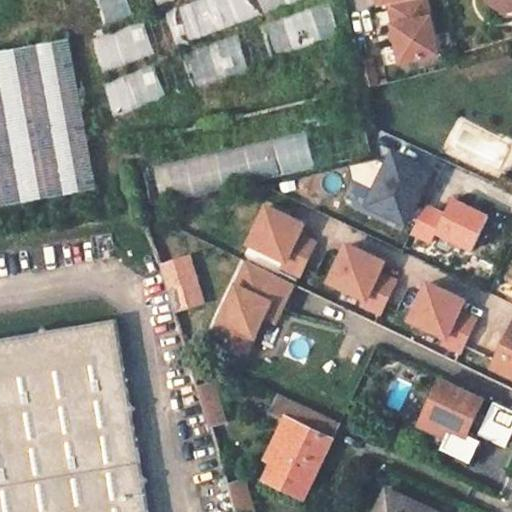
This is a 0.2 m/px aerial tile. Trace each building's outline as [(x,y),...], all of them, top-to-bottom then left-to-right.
[(98,0),(102,15),(160,0),(98,0)] [(175,42),(255,16),(249,0),(201,0),(165,12),(175,42)] [(379,0),(381,9),(393,6),(422,0),(379,0)] [(440,57),(428,0),(422,0),(393,6),(396,27),(395,27),(403,64),(440,57)] [(511,0),(490,0),(488,4),(503,13),(511,0)] [(333,7),(287,15),(292,45),(338,37),(333,7)] [(94,34),(102,67),(153,56),(145,23),(94,34)] [(72,37),(0,48),(0,203),(95,189),(72,37)] [(368,205),(404,222),(429,172),(393,155),(387,165),(377,160),(332,172),(374,192),(368,205)] [(425,206),(412,234),(431,244),(436,233),(472,251),(488,218),(453,200),(445,216),(425,206)] [(269,210),(251,247),(287,264),(284,270),(302,278),(318,245),(301,237),(306,227),(269,210)] [(349,248),(331,285),(367,302),(364,309),(381,316),(398,283),(381,275),(386,265),(349,248)] [(194,250),(158,262),(172,306),(208,295),(194,250)] [(265,322),(271,309),(281,314),(294,288),(246,265),(211,342),(243,357),(261,320),(265,322)] [(429,286),(411,323),(447,340),(444,347),(461,355),(477,321),(461,314),(466,303),(429,286)] [(271,309),(265,322),(275,327),(281,314),(271,309)] [(0,511),(150,511),(147,493),(151,487),(145,483),(134,420),(138,414),(132,410),(117,326),(51,337),(46,333),(43,339),(0,345),(0,511)] [(511,331),(494,369),(511,378),(511,331)] [(209,427),(224,422),(213,386),(198,391),(209,427)] [(481,405),(441,386),(422,425),(418,435),(444,447),(442,452),(471,466),(481,444),(477,442),(465,436),(475,417),(481,405)] [(274,414),(296,427),(271,479),(301,493),(336,423),(282,398),(274,414)] [(511,438),(511,414),(494,406),(486,423),(479,438),(506,451),(511,438)] [(486,423),(475,417),(465,436),(477,442),(479,438),(486,423)] [(426,511),(390,495),(382,511),(426,511)]
